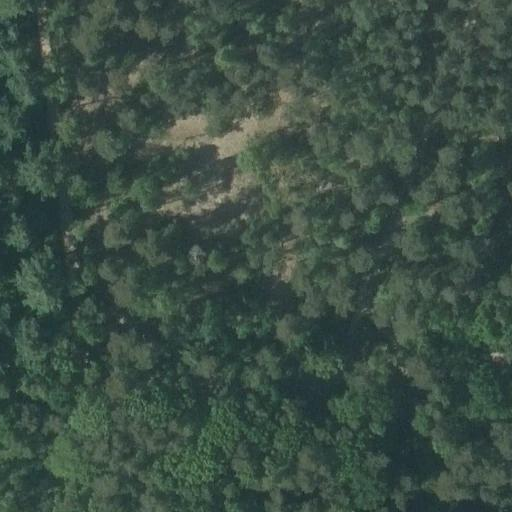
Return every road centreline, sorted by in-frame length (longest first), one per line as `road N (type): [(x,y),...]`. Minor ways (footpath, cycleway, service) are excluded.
road 1 (track): [(88,368),(81,248),(48,0)]
road 2 (track): [(415,367),(88,368)]
road 3 (track): [(376,286),(483,0)]
road 4 (unknown): [(407,511),(419,459),(415,367)]
road 5 (track): [(99,511),(88,368)]
